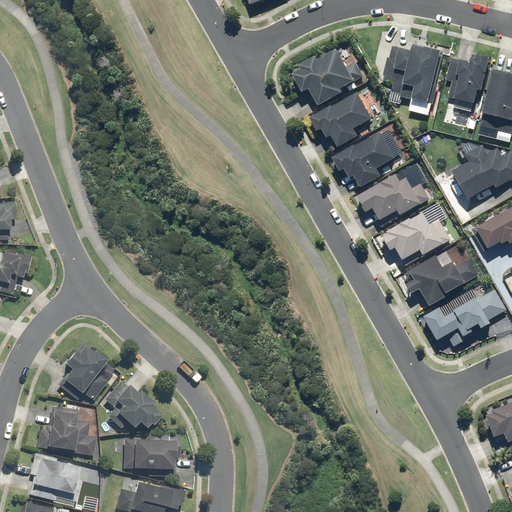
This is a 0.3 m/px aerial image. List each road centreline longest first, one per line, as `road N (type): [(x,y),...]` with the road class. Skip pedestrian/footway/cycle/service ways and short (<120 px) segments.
road 1 (residential): [(431,397),(234,59)]
road 2 (residential): [(234,59),(351,4),(392,1),(511,27)]
road 3 (residential): [(87,286),(194,391),(216,429),(219,511)]
road 4 (residential): [(0,71),(87,286)]
road 5 (residential): [(0,409),(33,333),(87,286)]
road 6 (residential): [(479,511),(431,397)]
